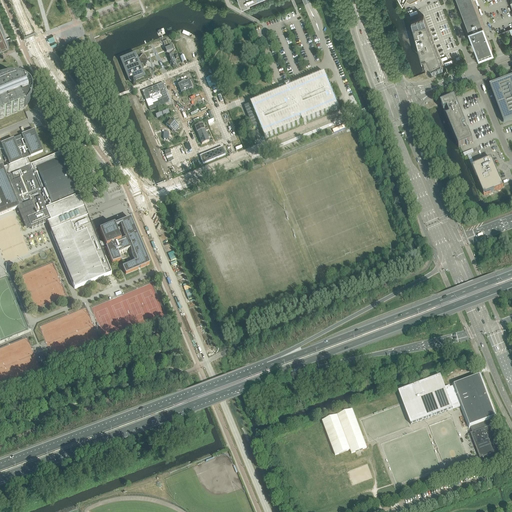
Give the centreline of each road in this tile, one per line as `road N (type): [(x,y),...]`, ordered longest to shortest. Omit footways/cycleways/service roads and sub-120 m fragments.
road 1 (trunk): [(0,477),(275,374)]
road 2 (trunk): [(268,365),(0,467)]
road 3 (trunk): [(511,273),(268,365)]
road 4 (trunk): [(275,374),(511,284)]
road 5 (trunk): [(448,263),(268,365)]
road 6 (trunk): [(275,374),(476,332)]
road 7 (secondary): [(387,105),(448,263)]
road 8 (secondary): [(453,242),(398,106)]
road 9 (unclassified): [(511,468),(393,511)]
